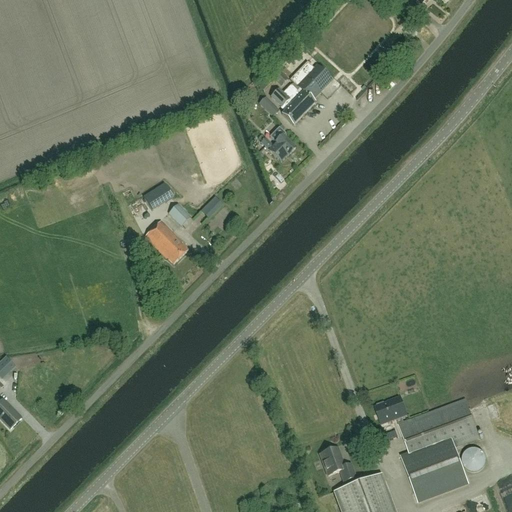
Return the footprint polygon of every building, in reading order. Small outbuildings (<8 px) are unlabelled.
[(407,33),(413,38),(417,34),(411,29),(407,33)] [(281,109),(281,110),(284,113),(282,115),(293,126),(315,105),(311,102),(331,81),(317,68),(314,70),(307,63),(290,81),(300,90),(297,93),(291,87),(283,95),(278,91),(271,99),(281,109)] [(274,79),(280,73),(277,70),(271,76),(274,79)] [(274,79),(274,80),(281,87),(288,81),(280,73),(274,79)] [(376,88),(379,92),(386,86),(382,82),(376,88)] [(265,139),(261,144),(269,152),(281,163),(288,156),(289,157),(295,150),(282,138),(276,144),(276,145),(273,147),(265,139)] [(144,181),(155,177),(153,170),(141,174),(144,181)] [(147,201),(165,190),(162,185),(145,195),(147,201)] [(169,189),(149,201),(152,206),(172,194),(169,189)] [(223,205),(215,198),(201,212),(208,219),(223,205)] [(178,205),(174,210),(169,214),(182,227),(191,219),(178,205)] [(98,251),(127,241),(118,213),(89,223),(98,251)] [(161,222),(144,238),(167,261),(168,260),(174,266),(188,251),(182,244),(183,244),(161,222)] [(0,373),(11,363),(6,357),(0,363),(0,373)] [(398,425),(409,454),(400,457),(418,506),(469,487),(455,448),(480,439),(465,400),(404,423),(402,417),(407,415),(400,397),(391,401),(392,401),(384,404),(384,403),(376,406),(377,407),(374,408),(381,425),(396,419),(398,425)] [(21,420),(3,400),(0,402),(0,419),(10,430),(21,420)] [(337,449),(320,455),(328,477),(340,472),(344,483),(355,479),(350,465),(344,468),(337,449)] [(479,450),(475,449),(473,449),(469,450),(466,452),(464,454),(462,457),(462,461),(462,464),(463,466),(465,470),(468,472),(471,473),(473,474),(475,474),(479,473),(482,471),(484,468),(485,466),(486,462),(486,459),(485,457),(483,453),(482,452),(479,450)] [(334,493),(340,511),(393,511),(381,476),(334,493)] [(485,499),(475,501),(477,510),(487,507),(485,499)]
